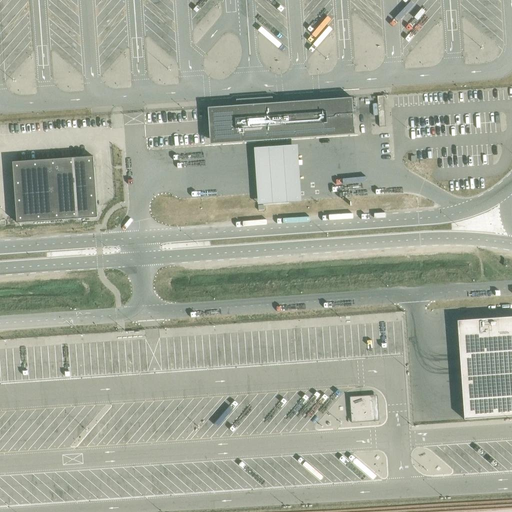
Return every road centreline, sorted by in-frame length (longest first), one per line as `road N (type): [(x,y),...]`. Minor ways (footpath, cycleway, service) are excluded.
road 1 (unclassified): [(508,186),(466,210),(431,218),(139,238)]
road 2 (unclassified): [(140,258),(433,238),(511,243)]
road 3 (unclassified): [(144,312),(511,287)]
road 4 (unclassified): [(0,322),(144,312)]
road 5 (unclassified): [(0,268),(140,258)]
road 6 (unclassified): [(139,238),(0,247)]
